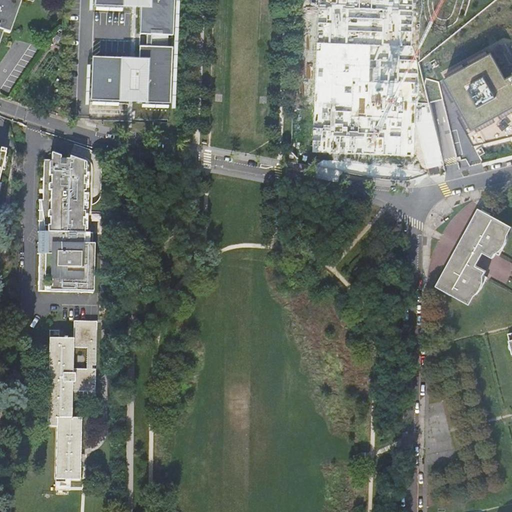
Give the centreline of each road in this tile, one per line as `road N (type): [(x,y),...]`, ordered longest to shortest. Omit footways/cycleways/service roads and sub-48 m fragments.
road 1 (residential): [(0,106),(123,145),(411,201)]
road 2 (unclassified): [(411,201),(406,511)]
